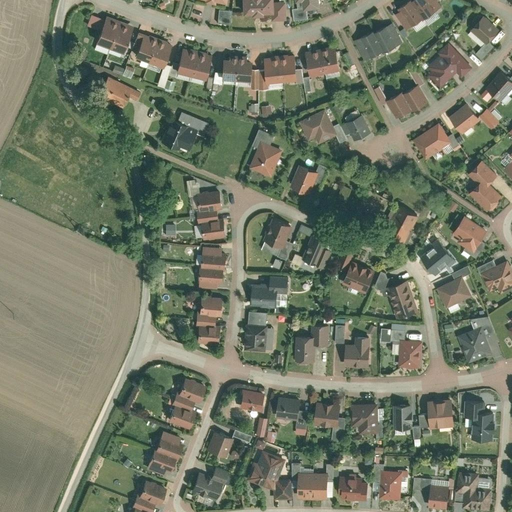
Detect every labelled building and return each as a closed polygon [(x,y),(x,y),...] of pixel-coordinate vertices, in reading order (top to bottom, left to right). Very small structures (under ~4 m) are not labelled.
[(241,0),(242,14),(251,14),(252,16),(265,16),(265,13),(271,13),(272,21),(286,21),(286,4),(275,4),(274,0),(241,0)] [(301,0),(300,0),(297,0),(298,8),(292,9),(294,21),(307,19),(306,8),(303,9),(301,0)] [(295,0),(295,1),(297,0),(300,0),(301,0),(303,9),(306,8),(320,6),(319,0),(295,0)] [(428,0),(412,0),(412,1),(424,18),(425,19),(437,11),(428,0)] [(412,1),(398,10),(400,12),(398,14),(408,29),(424,18),(412,1)] [(232,11),(219,10),(217,24),(231,25),(232,11)] [(99,32),(104,20),(91,16),(87,28),(99,32)] [(99,32),(96,42),(123,53),(133,26),(105,16),(104,20),(99,32)] [(474,26),(471,30),(471,31),(485,43),(486,44),(487,45),(490,41),(499,31),(482,17),(481,18),(480,17),(473,25),(474,26)] [(393,23),(375,33),(384,51),(386,53),(404,43),(393,23)] [(426,25),(419,30),(428,40),(434,35),(426,25)] [(374,31),(355,41),(365,61),(384,51),(375,33),(374,31)] [(446,32),(441,37),(446,42),(450,37),(446,32)] [(143,33),(134,57),(140,59),(137,66),(146,69),(148,62),(163,68),(172,44),(143,33)] [(495,46),(490,41),(487,45),(486,44),(477,54),(483,60),(495,46)] [(422,67),(441,87),(456,72),(462,78),(473,67),(449,42),(438,52),(439,53),(428,63),(427,62),(422,67)] [(212,55),(182,47),(177,68),(172,66),(169,76),(176,78),(177,72),(179,72),(190,75),(193,76),(204,79),(206,79),(212,55)] [(334,47),(319,50),(324,73),(338,70),(334,47)] [(319,50),(305,52),(310,75),(312,75),(313,80),(325,78),(324,73),(319,50)] [(129,58),(122,55),(116,69),(124,72),(129,58)] [(229,59),(222,59),(221,79),(223,79),(235,80),(236,80),(251,81),(252,81),(253,60),(246,60),(246,55),(229,55),(229,59)] [(271,58),(264,58),(266,78),(266,82),(270,82),(283,81),(288,81),(296,80),(296,70),(295,56),(289,57),(288,55),(271,56),(271,58)] [(501,71),(511,81),(511,80),(511,70),(504,63),(498,69),(501,71)] [(171,66),(164,66),(157,87),(164,89),(171,66)] [(418,84),(419,86),(425,83),(415,67),(410,70),(418,84)] [(501,71),(486,88),(500,101),(502,100),(507,94),(511,88),(511,81),(501,71)] [(190,75),(179,72),(177,78),(188,81),(190,75)] [(214,73),(214,78),(212,89),(212,91),(218,92),(221,74),(214,73)] [(204,79),(193,76),(191,81),(202,84),(204,79)] [(140,91),(107,77),(100,92),(125,103),(128,96),(136,99),(140,91)] [(403,93),(412,109),(413,111),(428,102),(419,86),(418,84),(403,93)] [(386,101),(388,99),(379,85),(372,90),(381,105),(387,102),(386,101)] [(388,99),(386,101),(387,102),(396,118),(412,109),(403,93),(402,91),(388,99)] [(511,98),(507,94),(502,100),(501,101),(506,106),(511,98)] [(165,101),(157,98),(154,106),(161,109),(165,101)] [(496,101),(489,108),(494,113),(501,106),(496,101)] [(338,102),(333,108),(340,113),(345,107),(338,102)] [(468,104),(450,118),(463,134),(481,120),(468,104)] [(271,105),(262,106),(263,118),(272,117),(271,105)] [(326,108),(299,120),(309,141),(315,138),(318,144),(336,136),(338,135),(335,128),(326,108)] [(487,108),(479,116),(492,130),(500,122),(487,108)] [(181,113),(177,122),(186,126),(184,131),(195,136),(202,137),(207,124),(181,113)] [(362,113),(345,122),(354,140),(372,132),(362,113)] [(177,122),(172,119),(161,141),(176,148),(178,143),(181,145),(188,148),(189,148),(195,136),(184,131),(186,126),(177,122)] [(440,124),(414,141),(426,160),(450,144),(452,143),(440,124)] [(341,125),(335,128),(338,135),(336,136),(340,143),(348,140),(341,125)] [(253,146),(258,148),(261,141),(271,145),(275,135),(260,129),(253,146)] [(452,143),(450,144),(454,149),(460,145),(457,140),(452,143)] [(271,145),(261,141),(258,148),(250,168),(272,177),(283,149),(271,145)] [(478,184),(469,193),(487,211),(502,196),(490,184),(498,176),(482,160),(468,174),(478,184)] [(319,172),(315,181),(320,183),(328,166),(317,162),(313,170),(319,172)] [(299,164),(290,186),(309,194),(315,181),(319,172),(313,170),(299,164)] [(352,189),(343,185),(338,197),(346,201),(352,189)] [(220,190),(198,193),(200,208),(200,210),(217,208),(222,207),(220,190)] [(405,244),(419,216),(401,207),(387,234),(405,244)] [(218,220),(217,208),(200,210),(200,208),(196,208),(197,216),(198,225),(202,225),(201,222),(218,220)] [(488,231),(465,215),(453,233),(459,237),(457,242),(466,248),(474,253),(480,243),(488,231)] [(291,225),(273,217),(263,240),(265,241),(282,248),(285,240),(291,225)] [(218,220),(201,222),(202,225),(203,237),(203,239),(225,236),(223,219),(218,220)] [(203,237),(202,225),(198,225),(194,225),(196,238),(203,237)] [(328,241),(312,234),(303,257),(304,258),(318,264),(319,262),(321,263),(327,248),(325,247),(328,241)] [(456,261),(438,239),(420,254),(436,274),(447,264),(450,266),(456,261)] [(282,248),(278,256),(286,260),(293,243),(285,240),(282,248)] [(278,256),(282,248),(265,241),(261,249),(278,256)] [(485,246),(480,243),(474,253),(466,248),(464,250),(477,258),(485,246)] [(201,265),(201,267),(224,269),(225,254),(220,254),(220,249),(203,247),(202,254),(201,265)] [(354,252),(344,248),(336,267),(346,271),(354,252)] [(282,261),(276,258),(273,266),(278,268),(282,261)] [(318,264),(304,258),(300,267),(315,273),(318,264)] [(353,260),(342,283),(350,286),(359,290),(366,293),(376,270),(353,260)] [(481,273),(496,265),(493,260),(477,268),(480,275),(481,274),(481,273)] [(496,265),(481,273),(481,274),(490,292),(498,288),(500,294),(511,288),(511,270),(507,260),(496,265)] [(224,269),(201,267),(199,267),(199,268),(198,279),(198,287),(217,289),(217,283),(223,284),(224,269)] [(453,274),(455,279),(463,275),(464,277),(471,274),(468,267),(453,274)] [(253,283),(251,306),(276,308),(278,290),(288,291),(289,277),(271,275),(270,285),(253,283)] [(455,279),(437,288),(447,308),(448,308),(458,303),(473,295),(464,277),(463,275),(455,279)] [(315,283),(316,285),(325,281),(324,279),(321,276),(315,283)] [(446,282),(443,277),(434,282),(436,287),(446,282)] [(408,279),(386,286),(392,305),(395,313),(397,319),(419,311),(408,279)] [(359,290),(350,286),(348,291),(357,295),(359,290)] [(222,298),(200,297),(199,313),(199,315),(216,316),(221,316),(222,298)] [(458,303),(448,308),(451,314),(461,309),(458,303)] [(250,311),(248,324),(266,326),(268,312),(250,311)] [(215,327),(216,316),(199,315),(199,313),(196,313),(195,329),(198,330),(198,327),(215,327)] [(481,325),(486,336),(495,332),(489,316),(476,318),(471,320),(474,328),(481,325)] [(453,322),(445,323),(446,332),(455,331),(453,322)] [(378,326),(372,323),(368,331),(374,334),(378,326)] [(248,324),(246,324),(244,349),(266,351),(269,326),(266,326),(248,324)] [(306,365),(309,361),(315,362),(316,345),(328,345),(329,325),(312,324),(312,336),(296,336),(295,361),(298,365),(306,365)] [(338,324),(338,342),(345,343),(346,324),(338,324)] [(474,328),(458,334),(469,363),(493,353),(486,336),(481,325),(474,328)] [(215,327),(198,327),(198,330),(198,344),(220,345),(221,327),(215,327)] [(392,341),(400,341),(401,339),(405,339),(406,330),(393,329),(392,341)] [(346,344),(345,366),(352,366),(354,368),(361,369),(362,366),(369,367),(370,335),(355,335),(355,344),(346,344)] [(405,339),(401,339),(400,341),(399,355),(399,366),(421,368),(423,341),(405,339)] [(399,355),(400,341),(392,341),(391,354),(399,355)] [(206,386),(186,378),(180,392),(179,394),(194,400),(199,402),(206,386)] [(265,393),(243,389),(239,408),(260,412),(261,413),(262,411),(265,393)] [(190,411),(194,400),(179,394),(180,392),(177,391),(170,406),(173,408),(175,405),(190,411)] [(301,399),(278,397),(276,418),(296,419),(299,420),(300,415),(301,399)] [(452,398),(428,400),(429,418),(429,426),(430,427),(454,426),(452,398)] [(486,401),(466,400),(465,416),(473,417),(472,438),(493,438),(495,412),(485,412),(486,401)] [(341,404),(317,402),(315,425),(316,425),(328,426),(333,426),(339,427),(339,425),(341,404)] [(378,403),(351,404),(351,426),(359,426),(359,434),(377,433),(379,433),(379,428),(378,403)] [(412,404),(393,404),(394,429),(412,429),(412,404)] [(190,411),(175,405),(173,408),(168,421),(188,429),(195,413),(190,411)] [(260,412),(259,417),(268,419),(269,412),(262,411),(261,413),(260,412)] [(308,416),(300,415),(299,420),(296,419),(296,428),(297,428),(307,429),(308,416)] [(268,419),(259,417),(256,435),(264,437),(268,419)] [(344,435),(345,425),(339,425),(339,427),(333,426),(333,435),(344,435)] [(252,436),(235,430),(233,436),(250,442),(252,436)] [(162,431),(155,450),(176,459),(182,445),(177,443),(179,438),(162,431)] [(231,437),(214,431),(207,450),(224,457),(231,437)] [(277,433),(268,431),(266,441),(275,443),(277,433)] [(266,442),(258,439),(255,446),(263,449),(266,442)] [(176,459),(155,450),(147,468),(163,475),(165,470),(171,472),(176,459)] [(247,480),(273,490),(278,479),(285,460),(261,451),(256,464),(254,463),(247,480)] [(291,462),(291,478),(292,487),(299,487),(299,472),(301,472),(301,468),(301,462),(291,462)] [(374,481),(380,481),(381,470),(384,470),(384,464),(379,464),(376,463),(374,481)] [(211,478),(223,483),(225,484),(229,473),(216,468),(211,478)] [(400,500),(403,472),(384,470),(381,470),(380,481),(379,498),(400,500)] [(299,487),(298,498),(328,499),(328,497),(329,481),(329,475),(329,473),(328,473),(314,473),(301,472),(299,472),(299,487)] [(477,474),(459,472),(456,491),(464,492),(462,508),(489,511),(492,489),(475,487),(477,474)] [(199,473),(192,491),(216,501),(223,483),(211,478),(199,473)] [(342,494),(342,499),(367,500),(367,485),(362,485),(362,482),(357,481),(357,474),(350,474),(350,477),(339,476),(338,494),(342,494)] [(273,490),(273,500),(292,500),(292,487),(291,478),(278,479),(273,490)] [(431,485),(448,487),(449,480),(431,478),(431,485)] [(167,488),(146,480),(140,494),(139,496),(155,503),(160,505),(167,488)] [(448,487),(431,485),(428,507),(446,510),(449,487),(448,487)] [(147,511),(151,511),(155,503),(139,496),(140,494),(137,493),(131,509),(134,510),(135,507),(147,511)]
